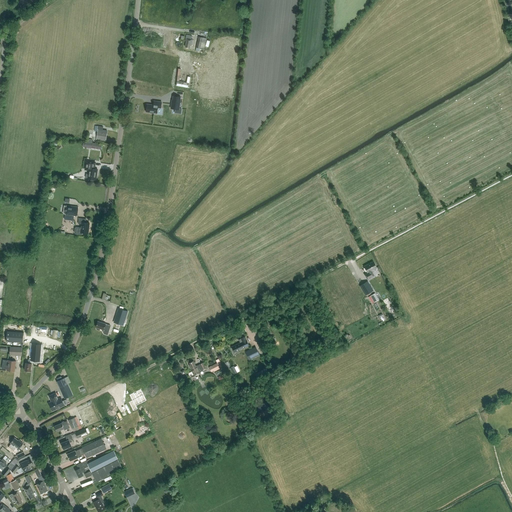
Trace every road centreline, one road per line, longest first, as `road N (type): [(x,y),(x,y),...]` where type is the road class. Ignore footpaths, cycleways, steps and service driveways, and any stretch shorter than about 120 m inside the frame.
road 1 (unclassified): [(23,402),(69,349),(103,252),(138,0)]
road 2 (track): [(511,175),(233,321)]
road 3 (residential): [(226,325),(33,426)]
